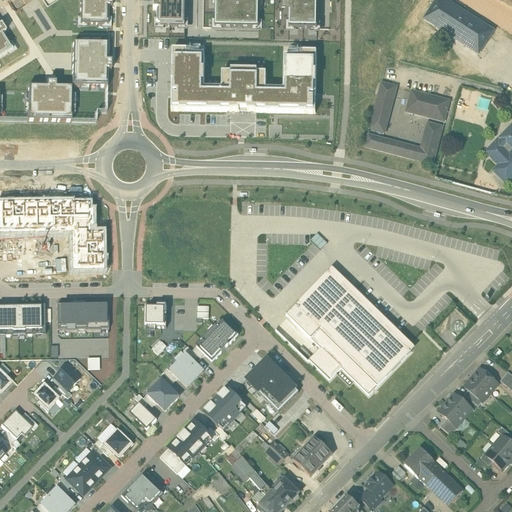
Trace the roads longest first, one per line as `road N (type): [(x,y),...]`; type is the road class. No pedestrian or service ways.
road 1 (residential): [(511,219),(336,174),(158,167)]
road 2 (residential): [(90,511),(261,334)]
road 3 (residential): [(375,449),(261,334)]
road 4 (residential): [(261,334),(220,291),(127,290)]
road 5 (residential): [(411,413),(511,307)]
road 6 (residential): [(130,140),(131,0)]
road 7 (residential): [(127,290),(0,287)]
